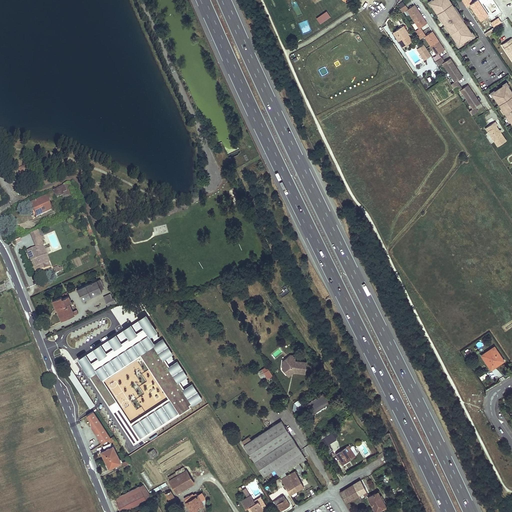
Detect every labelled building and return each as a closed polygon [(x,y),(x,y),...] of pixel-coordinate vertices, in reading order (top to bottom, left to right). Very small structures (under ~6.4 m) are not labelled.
[(432,0),(431,1),(431,3),(432,5),(457,41),(457,42),(460,43),(461,42),(470,36),(471,36),(471,33),(470,32),(462,19),(459,14),(456,16),(454,13),(456,11),(453,6),(448,0),(432,0)] [(413,18),(421,13),(415,4),(408,9),(407,9),(413,18)] [(326,10),(316,18),(320,24),(331,16),(326,10)] [(427,23),(421,13),(413,18),(420,28),(423,26),(427,23)] [(420,28),(415,31),(418,35),(426,30),(423,26),(420,28)] [(406,34),(401,27),(393,32),(403,47),(412,41),(407,33),(406,34)] [(425,36),(428,34),(426,30),(418,35),(421,39),(425,36)] [(431,45),(439,40),(433,31),(428,34),(425,36),(431,45)] [(511,59),(511,38),(503,45),(511,59)] [(445,49),(439,40),(431,45),(438,54),(439,53),(445,49)] [(424,59),(431,54),(424,44),(422,46),(424,49),(420,52),(424,59)] [(442,57),(439,53),(438,54),(433,57),(436,61),(442,57)] [(436,61),(438,65),(443,62),(445,61),(442,57),(436,61)] [(463,76),(450,57),(445,61),(443,62),(455,81),(457,79),(463,76)] [(451,84),(456,92),(461,89),(463,88),(457,79),(455,81),(451,84)] [(481,103),(468,84),(463,88),(461,89),(473,108),(475,106),(481,103)] [(493,94),(494,96),(511,122),(511,91),(508,86),(507,85),(504,84),(503,85),(495,91),(494,92),(493,94)] [(469,110),(472,115),(478,110),(475,106),(473,108),(469,110)] [(499,131),(499,129),(497,125),(498,124),(495,121),(486,127),(498,146),(507,140),(501,132),(499,131)] [(22,170),(19,171),(21,176),(24,175),(26,180),(32,177),(30,172),(33,171),(31,166),(22,170)] [(67,184),(52,191),(56,198),(62,195),(63,195),(62,193),(67,191),(71,199),(71,201),(76,199),(69,184),(67,184)] [(71,199),(67,191),(62,193),(63,195),(62,195),(65,202),(71,199)] [(33,203),(28,205),(31,211),(33,210),(35,216),(36,217),(51,210),(45,198),(36,202),(35,200),(32,202),(33,203)] [(37,230),(30,234),(32,239),(39,236),(37,230)] [(39,236),(32,239),(36,248),(27,252),(31,262),(33,261),(37,272),(43,269),(41,265),(45,263),(42,256),(46,255),(42,245),(43,244),(41,241),(44,240),(42,236),(40,237),(39,236)] [(97,280),(78,289),(83,300),(102,292),(97,280)] [(61,296),(52,300),(56,309),(58,308),(62,317),(67,315),(68,318),(74,315),(69,303),(71,302),(69,296),(62,299),(61,296)] [(58,308),(56,309),(62,321),(68,318),(67,315),(62,317),(58,308)] [(134,443),(204,398),(149,312),(78,358),(134,443)] [(504,361),(495,347),(482,356),(490,369),(499,363),(499,364),(504,361)] [(283,361),(283,369),(287,374),(291,370),(294,370),(294,372),(306,373),(307,362),(295,361),(296,356),(290,355),(290,360),(288,362),(283,361)] [(267,367),(259,372),(262,377),(266,375),(268,379),(273,376),(267,367)] [(73,370),(68,374),(90,407),(95,404),(73,370)] [(298,400),(294,403),(299,410),(303,407),(298,400)] [(322,401),(310,408),(316,416),(327,409),(322,401)] [(88,415),(87,415),(91,421),(92,428),(102,443),(108,439),(111,438),(93,411),(88,415)] [(281,421),(244,445),(246,448),(249,452),(264,475),(274,469),(279,476),(280,475),(285,472),(294,465),(298,471),(303,469),(299,463),(304,460),(305,462),(307,460),(294,440),(296,438),(295,436),(292,437),(281,421)] [(326,441),(322,443),(330,454),(333,452),(326,441)] [(349,460),(355,456),(349,446),(336,455),(339,459),(342,463),(348,459),(349,460)] [(113,447),(102,452),(106,461),(107,460),(111,468),(121,462),(113,447)] [(153,449),(148,453),(151,458),(157,454),(155,450),(154,451),(153,449)] [(176,473),(168,477),(169,480),(179,475),(186,488),(194,483),(187,470),(186,471),(184,467),(175,471),(176,473)] [(282,479),(291,495),(304,487),(295,471),(287,476),(282,479)] [(179,475),(169,480),(177,493),(186,488),(179,475)] [(367,490),(361,480),(354,484),(360,494),(367,490)] [(360,494),(354,484),(341,492),(346,502),(360,494)] [(143,485),(117,498),(119,502),(116,503),(120,511),(121,511),(151,498),(143,485)] [(166,491),(165,492),(171,502),(175,499),(170,490),(167,492),(166,491)] [(377,492),(368,497),(369,499),(375,495),(383,509),(386,507),(382,499),(379,498),(378,497),(380,496),(377,492)] [(198,495),(186,502),(191,511),(203,505),(201,501),(205,498),(202,493),(198,495)] [(192,496),(185,500),(186,502),(198,495),(197,494),(192,497),(192,496)] [(376,511),(383,509),(375,495),(369,499),(376,511)] [(388,506),(382,495),(380,496),(378,497),(379,498),(382,499),(386,507),(388,506)] [(251,496),(241,501),(246,509),(248,508),(250,507),(252,511),(253,511),(259,511),(262,511),(268,508),(263,499),(256,504),(254,501),(251,496)] [(282,496),(274,502),(280,511),(290,505),(286,498),(284,499),(282,496)]
